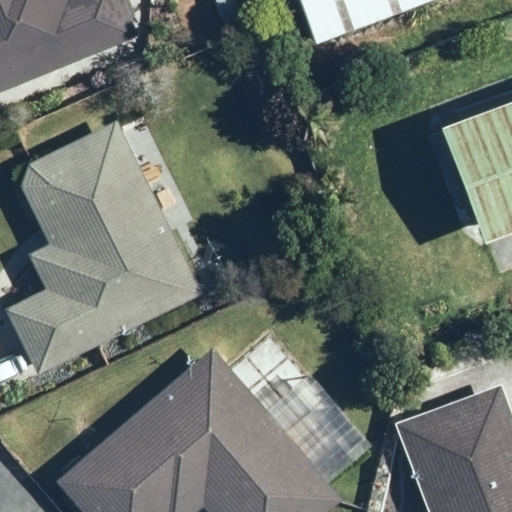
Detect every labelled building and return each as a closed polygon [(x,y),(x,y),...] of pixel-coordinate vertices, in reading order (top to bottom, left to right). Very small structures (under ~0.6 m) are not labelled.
[(0,0),(0,91),(140,37),(125,0),(0,0)] [(305,0),(322,44),(441,0),(305,0)] [(511,102),(445,127),(487,242),(511,233),(511,102)] [(47,288),(8,308),(41,375),(203,294),(153,194),(172,184),(161,161),(143,170),(118,119),(27,164),(20,184),(50,244),(30,254),(47,288)] [(228,306),(202,321),(211,337),(238,321),(228,306)] [(212,347),(59,479),(87,511),(197,511),(205,506),(210,511),(328,511),(343,500),(212,347)] [(431,511),(429,511),(511,511),(511,416),(500,385),(398,424),(431,511)]
